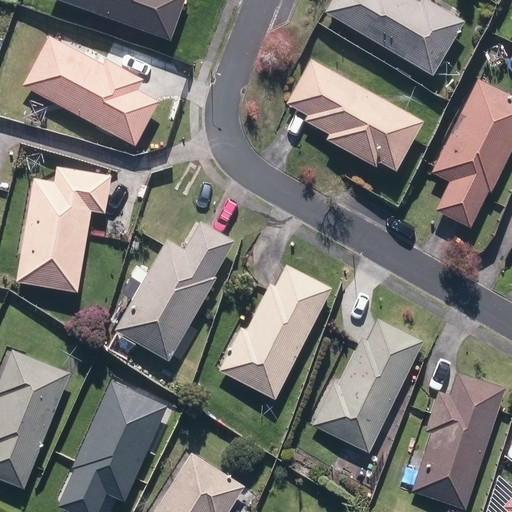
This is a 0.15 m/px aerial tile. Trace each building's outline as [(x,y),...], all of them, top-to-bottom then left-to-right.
[(52,0),(167,40),(181,0),(52,0)] [(327,0),(320,12),(427,75),(459,21),(423,0),(415,0),(414,2),(411,0),(327,0)] [(18,84),(131,146),(155,102),(134,90),(139,79),(101,59),(98,64),(44,35),(18,84)] [(374,163),(391,172),(419,121),(307,59),(281,105),(302,116),(299,121),(324,135),(322,140),(372,168),(374,163)] [(431,211),(465,227),(483,192),(486,194),(511,140),(511,97),(474,79),(428,173),(445,181),(431,211)] [(11,282),(73,293),(87,211),(101,214),(107,176),(52,167),(49,182),(29,178),(11,282)] [(109,331),(163,362),(212,279),(209,276),(230,241),(196,221),(180,249),(162,239),(109,331)] [(214,371),(271,399),(327,288),(282,265),(272,286),(266,283),(242,330),(237,327),(214,371)] [(308,427),(365,454),(419,341),(373,318),(363,340),(358,338),(335,386),(329,383),(308,427)] [(0,480),(19,488),(66,373),(9,350),(0,370),(0,480)] [(407,492),(460,510),(501,388),(453,373),(446,395),(435,391),(421,432),(427,433),(407,492)] [(52,507),(64,511),(93,511),(102,494),(121,503),(163,406),(107,380),(67,468),(70,469),(52,507)] [(279,395),(293,401),(299,386),(285,381),(279,395)] [(150,511),(224,511),(240,487),(187,454),(150,511)] [(500,511),(511,511),(511,490),(497,507),(501,511),(500,511)]
